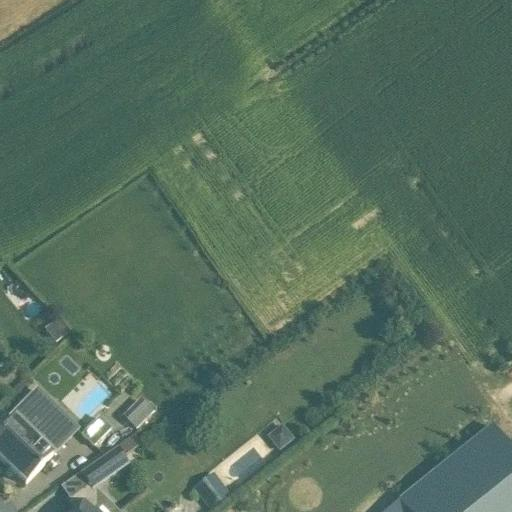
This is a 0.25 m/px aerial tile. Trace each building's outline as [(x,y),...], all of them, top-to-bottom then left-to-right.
[(68,337),(57,323),(44,333),(55,347),(68,337)] [(14,424),(0,438),(0,462),(25,487),(52,459),(51,458),(76,432),(36,394),(10,421),(14,424)] [(135,432),(154,414),(140,400),(122,417),(135,432)] [(98,421),(81,438),(93,449),(109,432),(98,421)] [(280,454),(295,442),(283,427),(268,440),(280,454)] [(401,504),(407,511),(511,511),(511,453),(493,430),(401,504)] [(133,438),(118,448),(125,457),(139,447),(133,438)] [(347,444),(258,511),(328,511),(373,478),(347,444)] [(113,452),(89,469),(99,482),(123,465),(113,452)] [(214,478),(195,493),(210,511),(212,511),(230,498),(214,478)] [(94,511),(97,510),(96,494),(89,487),(66,504),(73,511),(94,511)]
